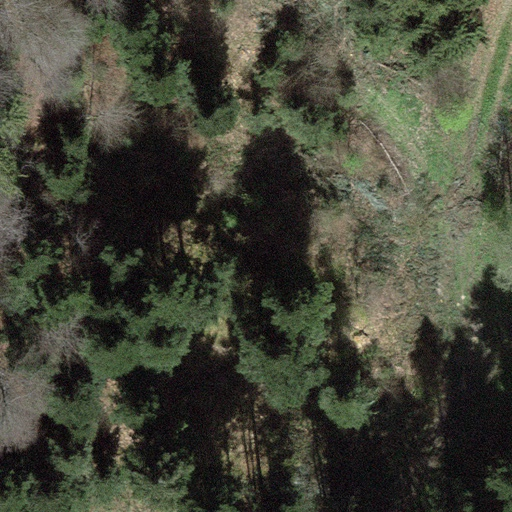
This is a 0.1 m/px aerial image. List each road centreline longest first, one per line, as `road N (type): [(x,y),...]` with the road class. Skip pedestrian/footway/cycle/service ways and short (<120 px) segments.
road 1 (track): [(404,511),(444,424),(511,68)]
road 2 (track): [(175,511),(444,424),(511,377)]
